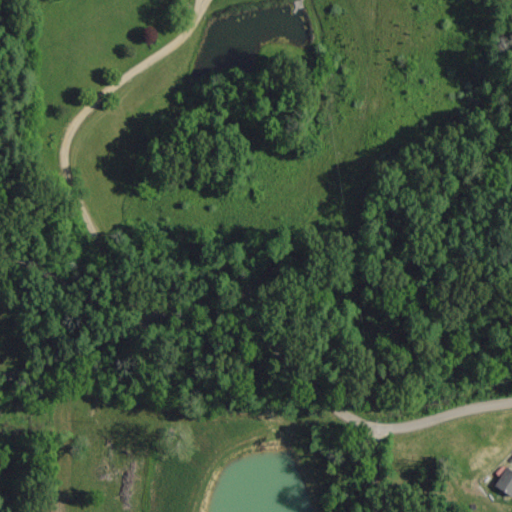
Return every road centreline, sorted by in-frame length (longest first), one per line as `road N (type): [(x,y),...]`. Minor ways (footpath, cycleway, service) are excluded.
road 1 (residential): [(0,378),(201,306),(252,321),(315,391),(377,428),(511,403)]
road 2 (residential): [(174,310),(79,293),(0,254)]
